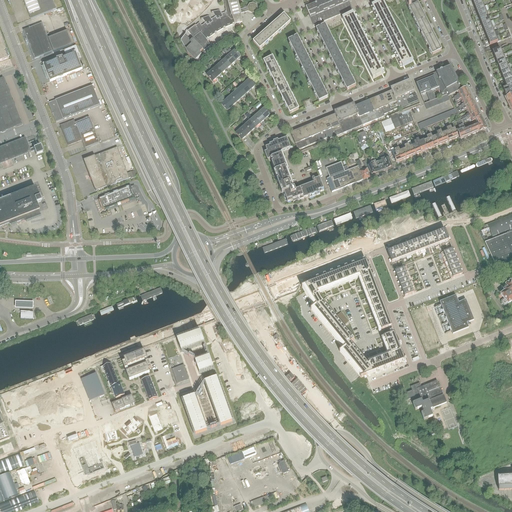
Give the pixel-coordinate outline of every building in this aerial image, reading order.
[(23,0),(29,16),(31,20),(57,10),(52,0),(23,0)] [(181,41),(181,42),(187,54),(196,63),(197,63),(195,61),(201,55),(200,53),(200,52),(202,50),(203,50),(204,50),(210,46),(209,44),(208,43),(207,41),(205,39),(208,37),(208,38),(215,34),(214,33),(216,32),(217,32),(223,29),(223,28),(225,27),(225,28),(232,25),(232,24),(234,23),(235,24),(242,22),(240,14),(241,14),(248,12),(251,13),(255,12),(255,13),(257,9),(256,6),(253,4),(249,5),(247,8),(247,6),(244,7),(244,9),(240,10),(237,0),(224,0),(225,9),(226,13),(222,14),(220,12),(220,11),(219,11),(218,11),(215,12),(213,13),(214,17),(215,17),(211,20),(210,18),(210,17),(209,17),(208,17),(207,17),(205,18),(204,18),(202,19),(205,23),(204,23),(205,24),(201,26),(199,23),(196,26),(195,25),(188,31),(188,32),(191,36),(188,39),(187,38),(184,36),(182,38),(181,40),(181,41)] [(316,18),(317,21),(318,24),(351,10),(350,8),(351,8),(349,2),(347,0),(320,0),(306,6),(306,7),(308,14),(309,14),(310,18),(311,18),(315,16),(316,18)] [(404,0),(408,8),(409,8),(417,4),(415,0),(404,0)] [(372,6),(371,6),(395,54),(397,56),(397,57),(398,60),(399,61),(400,63),(400,64),(402,66),(402,67),(403,67),(404,66),(413,62),(385,6),(383,2),(382,1),(372,6)] [(485,1),(481,2),(470,7),(472,12),(483,7),(487,6),(485,1)] [(417,4),(409,8),(417,24),(425,20),(422,13),(423,13),(421,10),(421,11),(417,4)] [(487,6),(483,7),(472,12),(474,17),(485,12),(489,11),(487,6)] [(489,11),(485,12),(474,17),(476,22),(487,17),(491,16),(489,11)] [(353,13),(342,19),(373,80),(382,75),(383,75),(383,74),(383,73),(382,71),(381,70),(380,67),(378,64),(378,63),(377,61),(353,13)] [(268,28),(275,36),(290,22),(284,15),(276,22),(275,21),(273,23),(274,24),(268,28)] [(491,16),(487,17),(476,22),(478,27),(489,22),(493,21),(491,16)] [(420,31),(424,39),(433,35),(430,28),(429,26),(425,20),(417,24),(420,29),(418,31),(419,32),(420,31)] [(493,21),(489,22),(478,27),(480,32),(491,27),(495,26),(493,21)] [(72,46),(66,31),(48,38),(42,23),(23,31),(34,59),(53,52),(53,53),(72,46)] [(325,25),(316,29),(322,41),(331,37),(325,25)] [(495,26),(491,27),(480,32),(482,37),(493,32),(497,31),(495,26)] [(275,36),(268,28),(263,33),(260,35),(261,35),(253,42),(260,50),(275,36)] [(497,31),(493,32),(482,37),(484,42),(499,36),(497,31)] [(433,35),(424,39),(432,55),(441,50),(438,44),(437,41),(436,41),(433,35)] [(7,55),(0,36),(0,62),(8,59),(7,55)] [(288,41),(294,53),(303,49),(297,36),(288,41)] [(486,47),(489,46),(501,41),(499,36),(484,42),(486,47)] [(331,37),(322,41),(328,54),(337,49),(334,44),(336,43),(335,41),(334,42),(331,37)] [(495,58),(502,55),(500,50),(511,45),(500,50),(492,53),(487,55),(492,53),(494,56),(495,58)] [(230,49),(227,52),(229,55),(235,61),(240,57),(234,50),(233,52),(232,52),(230,49)] [(298,60),(300,65),(309,61),(303,49),(294,53),(297,59),(295,59),(296,61),(298,60)] [(337,49),(328,54),(334,66),(343,61),(337,49)] [(225,50),(223,51),(224,53),(228,56),(225,59),(231,66),(235,61),(229,55),(227,52),(226,51),(225,50)] [(50,82),(56,79),(64,76),(82,69),(76,52),(64,57),(43,65),(50,82)] [(425,52),(418,55),(420,60),(427,57),(425,52)] [(269,73),(273,80),(282,75),(272,57),(263,62),(268,71),(267,71),(269,74),(269,73)] [(220,58),(218,59),(221,62),(220,63),(226,70),(231,66),(225,59),(223,61),(220,58)] [(300,65),(306,78),(316,73),(309,61),(300,65)] [(340,78),(349,74),(347,68),(349,67),(348,66),(346,67),(343,61),(334,66),(340,78)] [(226,70),(220,63),(216,67),(222,74),(226,70)] [(211,71),(217,78),(222,74),(216,67),(211,71)] [(418,83),(416,84),(421,95),(426,93),(430,102),(433,101),(435,100),(432,91),(435,90),(436,90),(436,91),(437,91),(438,91),(438,92),(439,92),(439,91),(440,91),(441,94),(442,97),(444,96),(447,95),(447,97),(449,96),(457,92),(463,89),(462,89),(461,90),(459,86),(460,85),(450,67),(438,72),(436,73),(438,76),(424,82),(423,78),(422,79),(417,81),(418,83)] [(217,78),(211,71),(206,75),(212,82),(217,78)] [(310,84),(313,90),(322,85),(316,73),(306,78),(309,83),(307,83),(308,85),(310,84)] [(356,86),(349,74),(340,78),(347,90),(356,86)] [(285,82),(282,75),(273,80),(276,86),(275,87),(277,89),(281,95),(289,91),(286,84),(288,83),(287,82),(285,82)] [(0,132),(21,125),(3,78),(0,79),(0,132)] [(244,84),(250,91),(255,86),(249,80),(244,84)] [(392,91),(362,104),(355,106),(354,104),(350,105),(334,112),(335,115),(291,133),(298,150),(326,139),(327,140),(347,132),(385,117),(384,115),(419,101),(410,80),(391,88),(392,91)] [(240,88),(246,94),(250,91),(244,84),(240,88)] [(322,85),(313,90),(319,102),(328,97),(322,85)] [(511,85),(507,88),(506,88),(503,90),(505,96),(511,93),(511,85)] [(92,86),(48,104),(56,123),(100,106),(92,86)] [(235,92),(241,99),(246,94),(240,88),(235,92)] [(471,98),(470,95),(469,95),(467,91),(467,90),(466,88),(463,89),(457,92),(459,95),(454,97),(454,98),(452,99),(453,102),(455,101),(456,102),(461,99),(462,102),(471,98)] [(289,91),(281,95),(284,102),(283,102),(285,105),(290,114),(299,109),(289,91)] [(230,96),(236,103),(241,99),(235,92),(230,96)] [(226,100),(232,107),(236,103),(230,96),(226,100)] [(447,97),(449,100),(454,110),(457,115),(459,120),(461,119),(449,96),(447,97)] [(467,112),(476,108),(475,105),(474,105),(472,101),(472,100),(471,98),(462,102),(464,105),(459,107),(459,108),(457,109),(458,112),(461,111),(466,109),(467,112)] [(232,107),(226,100),(221,104),(227,111),(232,107)] [(472,122),(476,120),(481,118),(480,115),(478,114),(477,111),(477,110),(476,108),(467,112),(469,114),(464,117),(464,118),(462,119),(463,121),(465,120),(466,121),(471,119),(472,122)] [(259,113),(265,119),(270,115),(264,109),(259,113)] [(254,117),(260,124),(265,119),(259,113),(254,117)] [(390,119),(381,123),(386,133),(413,122),(410,113),(399,118),(398,115),(390,118),(390,119)] [(250,121),(256,128),(260,124),(254,117),(250,121)] [(82,141),(85,149),(99,144),(89,118),(75,124),(74,121),(62,126),(65,134),(64,135),(68,146),(82,141)] [(445,133),(448,141),(452,140),(451,139),(455,138),(455,139),(458,137),(455,129),(452,130),(450,125),(449,126),(447,120),(442,122),(443,124),(445,123),(446,127),(448,132),(445,133)] [(468,137),(472,135),(469,129),(465,130),(461,120),(457,122),(458,124),(457,125),(459,130),(456,131),(460,140),(463,139),(463,138),(467,136),(468,137)] [(245,125),(251,132),(256,128),(250,121),(245,125)] [(381,127),(379,122),(368,127),(370,132),(377,129),(385,146),(388,144),(381,127)] [(478,125),(477,126),(480,132),(486,129),(486,128),(484,123),(478,125)] [(438,136),(435,137),(439,146),(442,144),(442,143),(445,142),(445,143),(448,141),(445,133),(442,134),(441,131),(440,132),(437,124),(434,126),(437,133),(438,136)] [(240,129),(246,136),(251,132),(245,125),(240,129)] [(469,129),(472,135),(480,132),(477,126),(469,129)] [(236,133),(242,140),(246,136),(240,129),(236,133)] [(428,140),(423,142),(427,150),(432,148),(431,147),(435,146),(435,147),(439,146),(435,137),(432,138),(430,133),(429,134),(427,129),(424,130),(425,132),(427,135),(426,135),(428,140)] [(360,148),(367,145),(368,145),(366,139),(366,140),(363,133),(356,136),(360,148)] [(423,142),(422,143),(419,144),(417,139),(416,139),(414,134),(411,135),(412,138),(413,137),(414,140),(413,141),(415,146),(412,147),(416,155),(419,154),(419,153),(420,152),(422,151),(422,152),(427,150),(423,142)] [(270,146),(267,148),(266,148),(267,152),(264,153),(267,161),(272,159),(273,163),(272,163),(275,172),(274,172),(282,194),(284,193),(289,191),(291,195),(296,193),(295,189),(294,189),(293,184),(291,185),(285,168),(286,168),(281,152),(290,148),(286,137),(273,142),(273,143),(270,145),(270,146)] [(35,155),(42,152),(40,145),(37,146),(37,145),(36,146),(36,147),(29,149),(24,138),(0,147),(0,164),(34,151),(35,155)] [(405,150),(402,151),(406,159),(409,158),(409,157),(412,155),(413,156),(416,155),(412,147),(410,148),(408,145),(407,145),(404,138),(401,139),(404,147),(405,150)] [(325,142),(296,153),(297,155),(325,144),(325,142)] [(395,151),(394,151),(395,154),(392,155),(396,163),(399,162),(399,161),(402,160),(403,160),(406,159),(402,151),(400,152),(399,149),(398,149),(394,142),(392,143),(395,151)] [(119,149),(107,154),(117,180),(128,175),(126,172),(127,171),(126,169),(128,169),(127,167),(126,167),(123,159),(124,159),(122,154),(121,154),(119,149)] [(387,169),(392,167),(389,158),(386,159),(384,155),(382,156),(387,169)] [(382,161),(379,162),(382,171),(387,169),(382,156),(380,157),(382,161)] [(491,157),(477,163),(478,166),(493,160),(491,157)] [(372,160),(377,173),(382,171),(379,162),(376,163),(374,159),(372,160)] [(361,172),(364,180),(365,180),(366,179),(366,180),(368,179),(369,178),(369,176),(366,170),(365,170),(364,170),(363,171),(361,166),(362,166),(360,160),(356,162),(358,167),(360,166),(361,170),(361,172)] [(368,167),(371,175),(377,173),(372,160),(369,161),(371,165),(368,167)] [(326,179),(332,193),(364,180),(361,172),(361,170),(360,166),(345,172),(341,163),(326,168),(328,174),(330,178),(326,179)] [(475,165),(460,170),(462,174),(476,169),(475,165)] [(455,173),(434,181),(436,186),(457,178),(455,173)] [(319,193),(324,191),(319,179),(315,180),(315,179),(314,179),(314,178),(313,178),(312,179),(312,180),(303,183),(304,185),(295,189),(296,193),(291,195),(289,191),(284,193),(287,203),(293,201),(293,203),(308,197),(309,199),(320,195),(319,193)] [(432,182),(411,190),(414,196),(434,188),(432,182)] [(104,210),(133,199),(133,198),(138,196),(134,186),(129,188),(129,187),(127,188),(120,191),(119,190),(117,191),(117,192),(99,199),(103,210),(104,210)] [(0,200),(0,227),(39,212),(35,204),(41,202),(35,187),(0,200)] [(408,191),(389,198),(391,204),(410,196),(408,191)] [(446,198),(452,212),(456,210),(449,196),(446,198)] [(385,200),(372,205),(374,210),(387,205),(385,200)] [(432,205),(438,218),(442,217),(435,203),(432,205)] [(370,206),(353,212),(356,219),(373,213),(370,206)] [(351,213),(333,220),(335,225),(353,219),(351,213)] [(492,237),(511,228),(511,215),(483,227),(485,233),(490,231),(492,237)] [(332,220),(316,226),(319,233),(334,227),(332,220)] [(315,226),(291,235),(293,241),(318,232),(315,226)] [(511,232),(487,242),(480,228),(478,229),(499,274),(511,269),(511,232)] [(445,230),(440,232),(445,243),(450,241),(445,230)] [(440,232),(436,234),(440,245),(445,243),(440,232)] [(436,234),(431,236),(435,247),(440,245),(436,234)] [(431,236),(426,238),(430,249),(435,247),(431,236)] [(426,238),(421,240),(426,250),(430,249),(426,238)] [(421,240),(417,241),(421,252),(426,250),(421,240)] [(417,241),(412,243),(416,254),(421,252),(417,241)] [(412,243),(407,245),(411,256),(416,254),(412,243)] [(269,244),(248,252),(250,257),(271,248),(269,244)] [(407,245),(402,247),(407,258),(411,256),(407,245)] [(402,247),(398,249),(402,260),(407,258),(402,247)] [(398,249),(393,251),(397,262),(402,260),(398,249)] [(453,249),(441,254),(443,259),(455,254),(453,249)] [(393,251),(388,253),(392,264),(397,262),(393,251)] [(455,254),(443,259),(445,264),(457,259),(455,254)] [(457,259),(445,264),(447,269),(459,264),(457,259)] [(304,286),(301,287),(305,292),(313,307),(311,310),(343,349),(339,352),(341,354),(343,356),(360,377),(361,378),(405,361),(394,333),(384,337),(390,355),(369,363),(369,364),(368,365),(354,347),(352,346),(350,343),(354,340),(327,307),(321,300),(319,294),(317,294),(317,293),(360,276),(381,332),(392,328),(366,262),(304,286)] [(459,264),(447,269),(449,274),(461,269),(459,264)] [(407,267),(395,272),(397,277),(409,272),(407,267)] [(461,269),(449,274),(451,279),(463,275),(461,269)] [(409,272),(397,277),(399,282),(411,277),(409,272)] [(511,279),(511,272),(508,276),(497,279),(499,283),(508,280),(510,279),(511,280),(511,279)] [(411,277),(399,282),(401,287),(413,282),(411,277)] [(413,282),(401,287),(403,292),(415,287),(413,282)] [(511,302),(511,301),(511,283),(510,282),(502,288),(504,291),(504,292),(500,294),(504,299),(501,301),(501,303),(503,306),(505,306),(507,304),(508,304),(511,302)] [(162,287),(139,295),(142,301),(164,292),(162,287)] [(415,287),(403,292),(405,297),(417,293),(415,287)] [(136,296),(116,304),(118,309),(138,301),(136,296)] [(469,323),(474,321),(466,300),(460,302),(459,303),(456,296),(440,302),(452,334),(468,328),(466,323),(468,322),(469,323)] [(112,306),(99,311),(101,315),(114,310),(112,306)] [(21,312),(21,320),(33,320),(33,313),(30,312),(21,312)] [(96,312),(79,319),(81,324),(98,316),(96,312)] [(341,312),(336,316),(344,326),(349,322),(341,312)] [(200,331),(177,339),(181,351),(204,343),(200,331)] [(511,377),(511,363),(503,361),(506,352),(496,349),(493,358),(498,360),(491,383),(502,387),(506,375),(511,377)] [(122,363),(124,368),(147,359),(144,351),(124,358),(125,362),(122,363)] [(209,356),(195,361),(199,373),(213,368),(209,356)] [(100,367),(102,373),(113,369),(111,363),(100,367)] [(151,368),(149,364),(126,372),(129,381),(150,373),(148,369),(151,368)] [(184,365),(172,370),(177,384),(189,380),(184,365)] [(105,372),(107,377),(115,374),(113,369),(102,373),(103,373),(105,372)] [(96,374),(82,379),(90,401),(104,395),(96,374)] [(109,382),(117,379),(115,374),(107,377),(109,382)] [(143,386),(152,382),(150,377),(141,381),(143,386)] [(232,421),(216,378),(205,382),(220,425),(232,421)] [(110,387),(119,384),(117,379),(109,382),(108,382),(110,387)] [(432,409),(447,403),(443,395),(437,381),(421,387),(419,383),(410,387),(412,391),(403,395),(406,401),(414,398),(415,403),(413,404),(416,410),(422,408),(424,413),(422,414),(424,421),(433,417),(431,411),(433,410),(432,409)] [(143,386),(145,391),(154,388),(152,382),(143,386)] [(113,394),(114,394),(123,390),(120,385),(110,389),(113,394)] [(155,393),(154,388),(145,391),(147,396),(155,393)] [(124,395),(123,390),(114,394),(116,399),(124,395)] [(157,398),(155,393),(147,396),(149,401),(157,398)] [(127,398),(130,406),(135,404),(132,396),(127,398)] [(183,400),(195,434),(207,430),(203,420),(194,396),(183,400)] [(127,398),(126,398),(122,400),(125,408),(130,406),(127,398)] [(117,402),(120,410),(125,408),(122,400),(117,402)] [(120,410),(117,402),(112,404),(115,412),(120,410)] [(157,414),(149,417),(150,422),(159,419),(157,414)] [(0,441),(8,438),(0,416),(0,441)] [(135,417),(130,421),(136,428),(141,424),(135,417)] [(159,419),(150,422),(152,427),(161,424),(159,419)] [(130,421),(126,424),(132,431),(133,433),(137,429),(136,428),(130,421)] [(126,424),(122,428),(128,435),(132,431),(126,424)] [(161,424),(152,427),(154,433),(163,430),(161,424)] [(175,438),(166,442),(164,437),(162,438),(164,443),(167,449),(178,445),(175,438)] [(95,440),(73,449),(75,452),(76,452),(77,455),(76,456),(81,470),(82,470),(85,477),(105,469),(103,462),(104,461),(95,440)] [(136,441),(128,443),(130,446),(131,446),(135,458),(143,455),(139,444),(137,444),(136,441)] [(256,455),(253,448),(242,452),(245,459),(256,455)] [(20,454),(0,461),(0,502),(7,500),(8,501),(0,504),(0,511),(16,511),(39,503),(34,491),(11,500),(10,499),(18,495),(10,473),(1,476),(1,475),(24,466),(20,454)] [(196,470),(193,468),(188,474),(187,473),(184,475),(189,479),(192,476),(194,479),(202,471),(199,468),(196,470)] [(511,472),(498,473),(499,491),(511,489),(511,472)] [(25,482),(18,484),(19,490),(25,488),(26,491),(28,491),(25,482)] [(274,500),(272,494),(252,502),(254,507),(274,500)]
